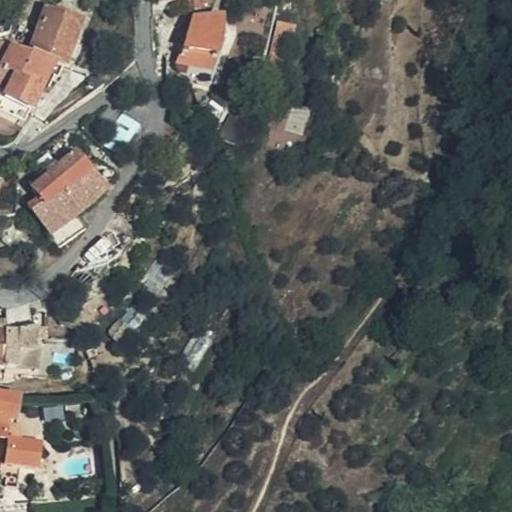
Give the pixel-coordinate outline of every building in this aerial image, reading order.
[(209,0),(210,11),(226,9),(225,0),(209,0)] [(64,7),(45,50),(81,66),(98,19),(64,7)] [(209,21),(196,71),(204,80),(224,85),(239,21),(209,21)] [(302,56),(306,35),(292,32),(281,83),(293,85),(297,65),(295,64),(297,55),(302,56)] [(45,50),(21,41),(15,39),(9,52),(20,57),(16,67),(29,73),(62,87),(68,74),(76,77),(81,66),(45,50)] [(62,87),(29,73),(17,109),(47,123),(62,87)] [(84,148),(38,183),(45,195),(50,203),(40,212),(55,231),(81,209),(108,185),(97,170),(85,155),(88,152),(84,148)] [(108,161),(97,170),(108,185),(121,173),(108,161)] [(0,222),(7,222),(11,194),(0,191),(0,222)] [(33,204),(40,212),(50,203),(45,195),(33,204)] [(81,209),(55,231),(65,244),(92,223),(81,209)] [(0,252),(11,250),(7,222),(0,222),(0,252)] [(470,279),(453,266),(428,298),(445,311),(470,279)] [(25,371),(37,371),(38,351),(56,351),(56,334),(56,329),(38,335),(0,333),(0,371),(11,372),(11,381),(25,382),(25,371)] [(38,351),(37,371),(56,371),(56,351),(38,351)] [(40,420),(40,398),(2,396),(2,417),(3,439),(14,441),(27,442),(36,440),(37,420),(40,420)] [(88,412),(87,399),(59,405),(60,417),(88,412)] [(54,465),(67,466),(69,443),(63,442),(38,440),(38,464),(33,464),(32,480),(37,480),(37,491),(53,491),(54,465)] [(14,441),(13,452),(26,451),(27,442),(14,441)]
